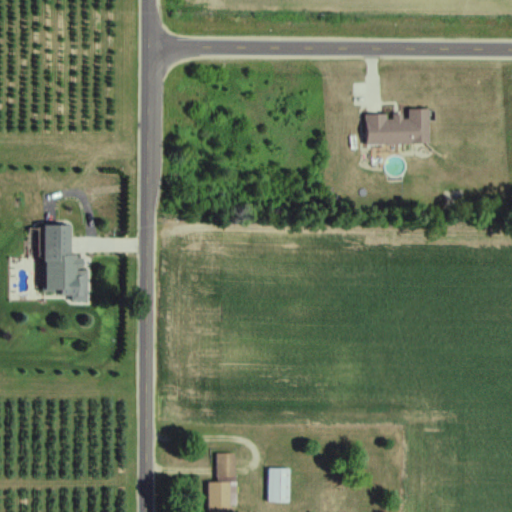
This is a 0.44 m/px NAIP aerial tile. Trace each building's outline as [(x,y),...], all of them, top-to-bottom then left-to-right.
[(366,147),(429,146),(428,111),(407,111),(407,116),(365,116),(366,147)] [(69,227),(43,227),(44,296),(80,296),(79,258),(70,258),(69,227)] [(233,511),(233,455),(215,455),(215,483),(207,484),(206,511),(233,511)] [(288,503),(288,470),(266,470),(266,503),(288,503)] [(314,511),(318,511),(319,491),(312,490),(311,511),(314,511)]
